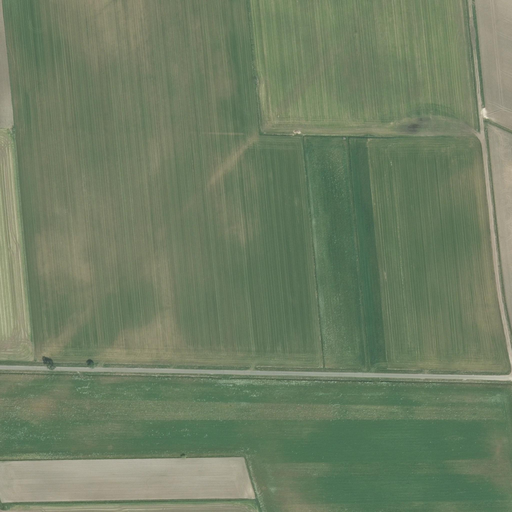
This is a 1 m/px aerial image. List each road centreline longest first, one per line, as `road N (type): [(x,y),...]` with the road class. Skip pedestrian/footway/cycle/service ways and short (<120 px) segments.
road 1 (unclassified): [(511,378),(0,367)]
road 2 (track): [(511,363),(469,0)]
